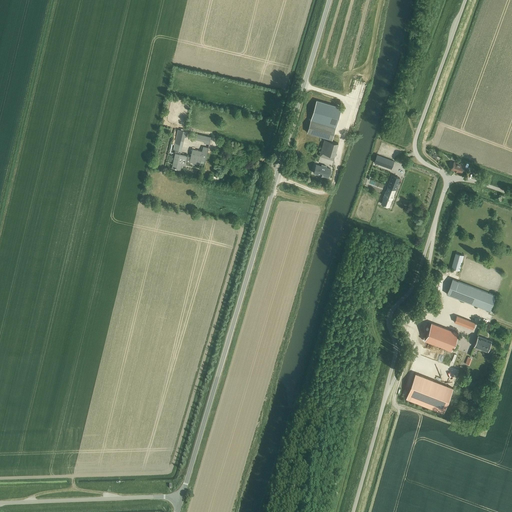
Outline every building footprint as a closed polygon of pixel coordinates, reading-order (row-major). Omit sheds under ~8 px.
[(355,86),(361,87),(363,79),(357,77),(355,86)] [(316,100),(310,121),(335,128),(335,127),(341,108),(316,100)] [(335,128),(310,121),(307,132),(332,140),(335,128)] [(174,145),(182,147),(184,137),(186,137),(187,132),(178,129),(177,131),(174,145)] [(204,143),(209,144),(210,137),(196,134),(194,139),(204,141),(204,143)] [(320,154),(323,155),(323,154),(325,155),(323,161),(332,164),(338,143),(324,139),(320,154)] [(180,169),(179,170),(180,170),(181,165),(185,166),(186,161),(189,162),(199,164),(200,159),(205,160),(208,148),(203,147),(202,151),(192,149),(190,157),(183,155),(175,154),(172,168),(180,169)] [(376,154),(373,163),(390,169),(393,161),(376,154)] [(462,167),(462,165),(454,162),(453,164),(451,168),(460,172),(462,167)] [(316,163),(313,172),(319,174),(325,176),(325,175),(330,176),(330,174),(332,175),(333,170),(332,169),(332,168),(327,166),(328,165),(322,164),(322,165),(316,163)] [(401,178),(393,175),(389,187),(387,192),(387,191),(384,199),(385,199),(383,204),(390,207),(393,199),(393,200),(394,197),(396,190),(397,190),(401,178)] [(451,268),(455,269),(459,270),(463,255),(455,253),(451,268)] [(452,296),(490,310),(495,296),(458,281),(452,296)] [(472,329),(475,323),(456,316),(454,322),(472,329)] [(431,323),(424,341),(451,351),(458,333),(431,323)] [(478,335),(474,346),(487,351),(491,340),(478,335)] [(459,351),(455,364),(459,366),(463,352),(459,351)] [(450,370),(452,364),(445,362),(445,364),(438,362),(435,370),(453,375),(454,371),(450,370)] [(443,411),(452,388),(415,373),(406,397),(443,411)]
